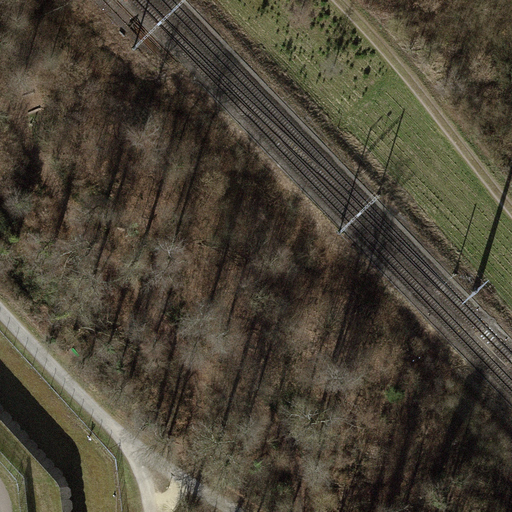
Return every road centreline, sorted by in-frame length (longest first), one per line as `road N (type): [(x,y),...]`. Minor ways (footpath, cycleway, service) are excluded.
road 1 (track): [(511,213),(424,94),(338,0)]
road 2 (track): [(0,303),(132,447)]
road 3 (track): [(132,447),(234,511)]
